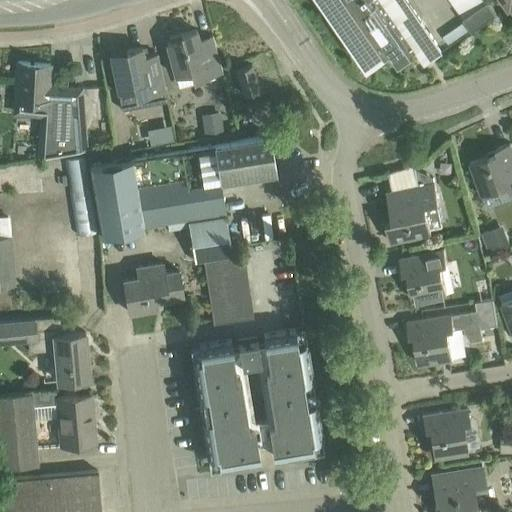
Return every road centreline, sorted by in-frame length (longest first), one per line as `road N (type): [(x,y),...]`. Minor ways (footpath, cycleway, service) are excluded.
road 1 (residential): [(384,393),(342,165),(358,113)]
road 2 (unclassified): [(142,511),(136,341)]
road 3 (residential): [(511,73),(407,111),(358,113)]
road 4 (residential): [(358,113),(324,83),(268,0)]
road 5 (residential): [(384,393),(511,373)]
